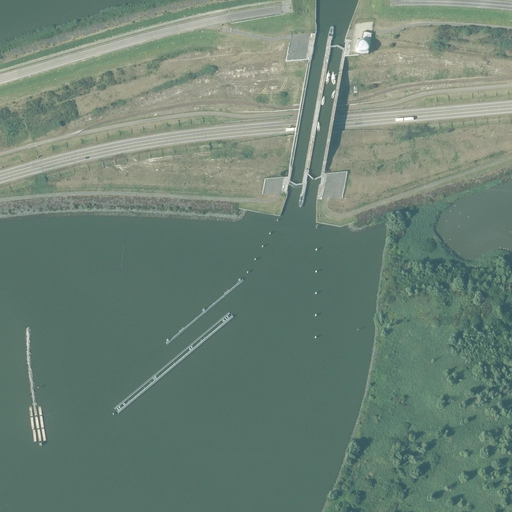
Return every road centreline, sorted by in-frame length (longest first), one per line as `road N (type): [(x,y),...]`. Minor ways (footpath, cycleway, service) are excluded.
road 1 (unclassified): [(0,154),(197,113),(382,105),(511,85)]
road 2 (trunk): [(511,103),(183,133),(0,174)]
road 3 (trunk): [(0,180),(172,141),(511,110)]
